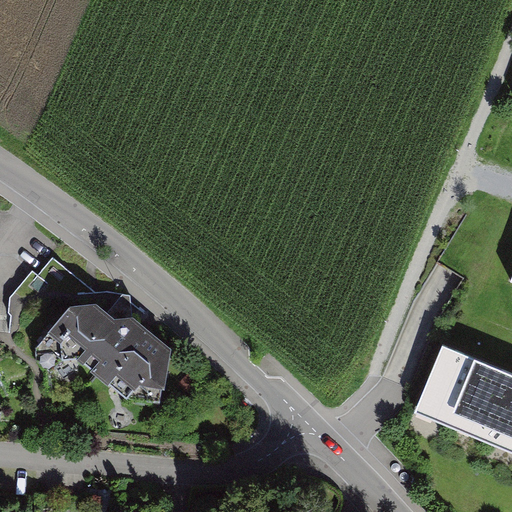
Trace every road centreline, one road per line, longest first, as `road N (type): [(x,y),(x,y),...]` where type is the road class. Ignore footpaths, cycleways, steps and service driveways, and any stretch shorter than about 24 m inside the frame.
road 1 (residential): [(0,164),(138,265),(286,402),(300,427)]
road 2 (residential): [(0,453),(211,473),(263,459),(300,427)]
road 3 (residential): [(300,427),(334,449),(392,511)]
